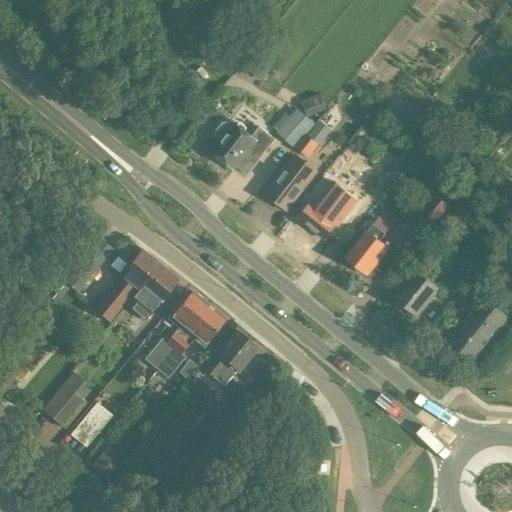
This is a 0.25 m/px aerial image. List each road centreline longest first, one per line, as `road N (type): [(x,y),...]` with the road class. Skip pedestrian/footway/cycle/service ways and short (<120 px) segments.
road 1 (unclassified): [(372,511),(359,489),(348,423),(322,380),(163,246),(0,134)]
road 2 (primary): [(472,439),(181,194),(124,166)]
road 3 (primary): [(124,166),(156,217),(182,240),(453,456)]
road 4 (unclassified): [(0,413),(133,511)]
road 5 (primary): [(124,166),(0,63)]
